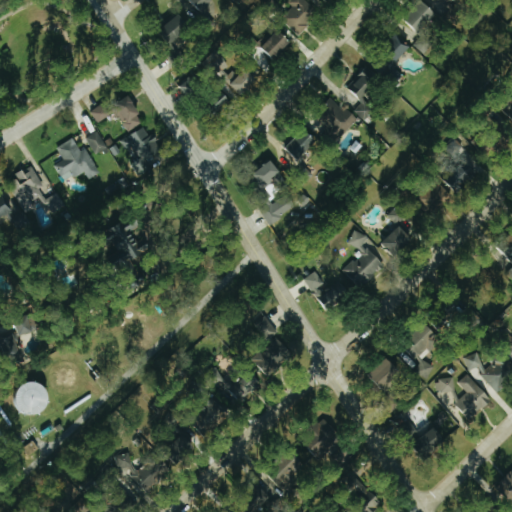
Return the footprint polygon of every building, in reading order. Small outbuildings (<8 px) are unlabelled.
[(190,0),(203,13),(216,0),(190,0)] [(299,35),(320,12),(306,0),(290,0),(289,2),(294,7),(282,20),(299,35)] [(406,19),(419,33),(439,14),(426,0),(406,19)] [(195,29),(183,14),(162,29),(173,45),(195,29)] [(281,58),(293,39),(277,30),(266,48),(281,58)] [(355,111),(366,121),(376,109),(364,98),(382,77),(368,65),(347,88),(363,102),(355,111)] [(242,96),(260,81),(250,69),(232,84),(242,96)] [(192,76),(180,84),(190,99),(202,90),(192,76)] [(220,114),(238,100),(228,87),(210,101),(220,114)] [(146,121),(131,96),(112,107),(127,133),(146,121)] [(338,140),(358,121),(342,103),(321,122),(338,140)] [(111,114),(104,104),(91,112),(99,123),(111,114)] [(140,176),(162,164),(152,144),(155,142),(147,127),(121,140),(140,176)] [(288,147),(300,159),(319,141),(307,128),(288,147)] [(96,155),(109,150),(100,131),(87,137),(96,155)] [(495,145),(482,133),(473,142),(486,155),(495,145)] [(87,148),(82,151),(74,138),(58,148),(65,160),(56,165),(65,182),(85,171),(90,179),(101,173),(87,148)] [(467,154),(445,179),(460,192),(479,170),(474,165),(476,162),(467,154)] [(284,174),(275,160),(255,173),(264,187),(284,174)] [(46,199),(41,189),(44,187),(35,166),(17,174),(20,181),(12,185),(22,208),(44,199),(51,215),(66,209),(60,193),(46,199)] [(421,196),(434,211),(450,199),(437,183),(421,196)] [(0,219),(14,211),(5,194),(0,197),(0,219)] [(297,209),(290,195),(262,210),(270,224),(297,209)] [(19,231),(30,225),(22,210),(11,215),(19,231)] [(113,230),(132,265),(155,253),(136,218),(113,230)] [(384,242),(398,258),(416,241),(402,226),(384,242)] [(343,271),(362,289),(386,265),(364,244),(368,240),(359,230),(349,241),(361,253),(343,271)] [(307,277),(328,314),(354,300),(341,278),(326,287),(317,271),(307,277)] [(0,320),(9,317),(0,295),(0,320)] [(251,324),(264,343),(279,333),(266,314),(251,324)] [(19,324),(22,339),(35,336),(35,337),(42,335),(38,320),(19,324)] [(410,346),(431,357),(443,336),(422,324),(410,346)] [(22,354),(15,331),(0,336),(0,344),(5,360),(22,354)] [(270,376),(295,356),(281,340),(257,361),(270,376)] [(465,358),(469,372),(483,367),(492,392),(511,385),(511,372),(507,357),(491,362),(492,366),(484,369),(479,353),(465,358)] [(391,387),(400,365),(383,358),(373,379),(391,387)] [(428,379),(436,367),(423,359),(415,371),(428,379)] [(223,385),(246,401),(257,385),(234,370),(223,385)] [(493,401),(469,374),(459,382),(469,393),(456,404),(471,420),(493,401)] [(438,381),(440,393),(457,390),(454,377),(438,381)] [(17,411),(49,416),(53,386),(21,381),(17,411)] [(340,429),(325,420),(308,448),(324,457),(340,429)] [(435,426),(418,444),(432,457),(449,438),(435,426)] [(125,479),(132,475),(145,492),(165,477),(153,461),(140,471),(126,452),(112,463),(125,479)] [(511,497),(511,470),(497,490),(510,500),(511,497)] [(349,488),(372,511),(382,502),(360,478),(349,488)]
